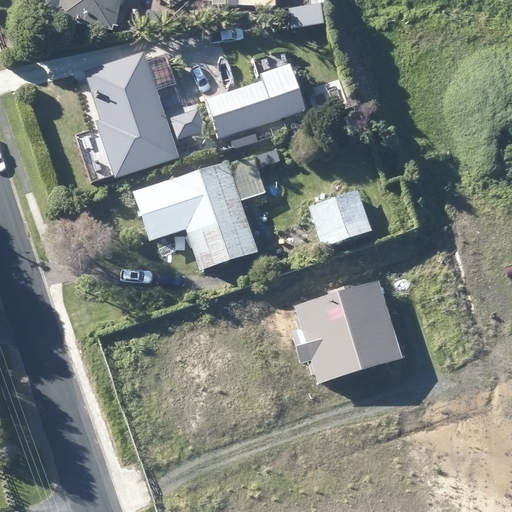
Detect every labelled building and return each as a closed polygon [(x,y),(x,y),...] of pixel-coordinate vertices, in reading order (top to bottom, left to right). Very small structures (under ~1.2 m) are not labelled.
[(52,0),(49,17),(48,24),(104,35),(105,28),(128,33),(131,17),(112,13),(114,0),(52,0)] [(270,9),(270,0),(206,0),(207,8),(214,8),(270,9)] [(318,3),(283,9),(286,28),(321,22),(318,3)] [(258,44),(256,27),(223,33),(226,49),(258,44)] [(153,108),(138,60),(136,57),(76,76),(92,124),(87,126),(106,183),(167,163),(171,162),(170,158),(153,108)] [(211,142),(214,141),(270,123),(258,84),(227,94),(211,99),(199,103),(211,142)] [(289,128),(301,125),(298,112),(286,115),(289,128)] [(200,150),(200,148),(201,143),(196,140),(191,142),(190,148),(193,150),(194,152),(200,150)] [(259,197),(258,194),(249,162),(222,169),(221,167),(122,196),(122,198),(123,201),(137,248),(176,236),(188,276),(248,258),(247,253),(233,205),(241,202),(259,197)] [(306,220),(315,249),(366,233),(353,194),(302,210),(306,220)] [(398,365),(374,286),(293,310),(300,333),(290,337),(299,368),(308,366),(315,390),(398,365)]
